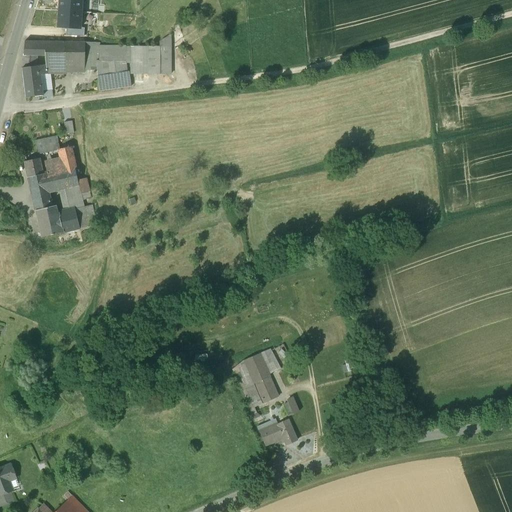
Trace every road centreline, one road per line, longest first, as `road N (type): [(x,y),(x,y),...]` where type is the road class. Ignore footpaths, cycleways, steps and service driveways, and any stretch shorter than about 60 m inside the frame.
road 1 (track): [(0,104),(315,68),(511,15)]
road 2 (tertiary): [(202,511),(350,451),(511,422)]
road 3 (track): [(511,441),(333,476),(244,511)]
